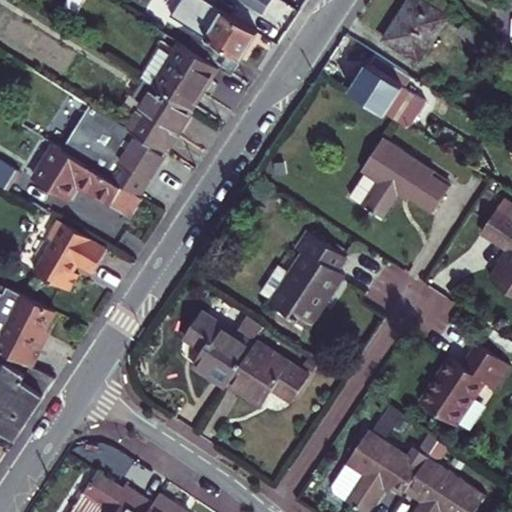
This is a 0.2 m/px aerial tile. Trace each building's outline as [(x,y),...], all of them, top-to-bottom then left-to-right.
[(225,76),(254,35),(198,0),(174,0),(173,2),(178,6),(211,29),(205,38),(203,40),(210,45),(200,60),(214,69),(225,76)] [(236,0),(257,13),(266,0),(236,0)] [(417,0),(398,29),(432,51),(465,0),(417,0)] [(211,29),(178,6),(171,16),(205,38),(211,29)] [(188,111),(214,69),(200,60),(177,46),(150,87),(154,89),(188,111)] [(384,51),(365,78),(418,114),(436,88),(417,75),(417,74),(384,51)] [(161,154),(188,111),(154,89),(127,132),(161,154)] [(82,164),(135,197),(161,154),(127,132),(111,121),(82,164)] [(375,160),(378,162),(363,184),(396,207),(411,185),(419,190),(421,187),(446,204),(466,173),(398,126),(375,160)] [(82,164),(58,149),(38,180),(68,199),(79,182),(129,213),(138,199),(135,197),(82,164)] [(0,163),(0,187),(13,195),(24,178),(0,163)] [(511,255),(501,271),(511,278),(511,198),(510,197),(491,225),(511,239),(511,245),(507,252),(511,255)] [(102,246),(47,215),(36,233),(41,236),(23,267),(60,288),(70,271),(64,268),(67,262),(87,273),(102,246)] [(318,220),(305,238),(312,242),(299,261),(287,253),(269,280),(281,287),(278,291),(319,319),(355,266),(349,262),(358,248),(318,220)] [(0,349),(21,359),(27,347),(24,344),(44,306),(0,283),(0,349)] [(234,378),(266,331),(277,315),(261,304),(244,329),(208,304),(196,323),(215,336),(199,359),(232,381),(234,378)] [(283,379),(302,392),(319,367),(266,331),(234,378),(268,401),(277,388),(283,379)] [(470,358),(458,351),(428,394),(464,418),(492,376),(503,383),(511,369),(511,355),(485,337),(470,358)] [(0,427),(9,433),(47,372),(21,359),(0,349),(0,427)] [(283,379),(277,388),(296,400),(302,392),(283,379)] [(411,485),(434,451),(419,441),(413,449),(376,423),(339,477),(340,485),(373,507),(390,482),(406,492),(411,485)] [(434,451),(411,485),(428,497),(417,511),(446,511),(448,510),(450,511),(470,511),(487,488),(434,451)] [(79,511),(146,511),(158,496),(130,477),(127,481),(102,464),(73,508),(79,511)] [(146,511),(192,511),(189,509),(192,505),(164,486),(158,496),(146,511)]
